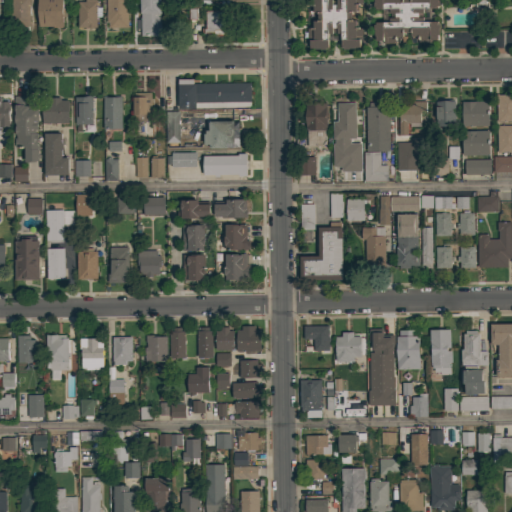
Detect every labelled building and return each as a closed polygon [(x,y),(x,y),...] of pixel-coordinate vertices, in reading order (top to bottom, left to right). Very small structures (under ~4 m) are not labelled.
[(29,0),(30,26),(19,27),(19,29),(13,29),(13,26),(11,26),(10,0),(29,0)] [(63,0),(63,26),(38,26),(38,0),(63,0)] [(96,0),(96,27),(78,28),(78,2),(85,1),(85,0),(96,0)] [(127,0),(128,28),(109,28),(109,22),(106,22),(105,0),(127,0)] [(160,0),(161,36),(141,36),(140,0),(160,0)] [(310,48),(309,40),(307,40),(307,28),(313,28),(313,21),(317,21),(317,12),(313,13),(313,11),(311,11),(311,5),(307,5),(306,0),(361,0),(362,4),(357,4),(357,11),(356,11),(356,12),(351,12),(351,20),(356,20),(356,21),(357,21),(357,27),(362,27),(362,40),(359,40),(360,47),(355,47),(355,48),(348,48),(348,49),(344,49),(344,47),(341,47),(341,33),(337,33),(337,32),(332,32),(332,33),(328,33),(328,48),(326,48),(326,50),(321,50),(321,49),(315,49),(315,48),(310,48)] [(375,36),(374,36),(374,29),(373,29),(373,24),(375,24),(375,22),(383,22),(382,9),(375,9),(375,7),(373,7),(373,2),(374,2),(373,0),(438,0),(438,1),(439,1),(439,6),(437,6),(437,8),(431,8),(432,21),(437,21),(437,24),(439,24),(440,29),(438,29),(439,35),(438,35),(438,39),(430,40),(430,42),(418,43),(418,38),(412,38),(412,36),(411,36),(410,32),(402,32),(402,36),(395,37),(395,43),(383,43),(383,40),(375,41),(375,36)] [(195,10),(184,10),(185,34),(195,34),(195,10)] [(232,11),(232,32),(223,32),(223,34),(214,34),(214,33),(204,33),(204,28),(206,28),(206,11),(232,11)] [(251,107),(195,107),(195,108),(178,109),(178,79),(193,79),(193,83),(250,83),(251,107)] [(151,114),(147,114),(147,122),(133,122),(132,97),(134,97),(134,93),(151,92),(151,114)] [(496,94),(498,94),(498,95),(511,94),(511,121),(498,121),(498,122),(496,122),(496,94)] [(14,96),(28,96),(28,109),(38,109),(38,123),(37,123),(38,144),(39,144),(39,155),(40,155),(40,159),(39,159),(39,161),(36,161),(36,162),(25,162),(25,148),(16,148),(16,147),(15,147),(14,96)] [(92,118),(90,118),(90,124),(77,124),(77,118),(75,118),(75,96),(92,96),(92,118)] [(122,129),(103,129),(103,96),(121,96),(122,129)] [(0,97),(1,97),(1,101),(9,101),(9,134),(0,134),(0,97)] [(41,103),(51,103),(51,98),(60,97),(61,100),(68,100),(69,123),(68,123),(68,125),(51,125),(51,123),(42,123),(41,103)] [(398,102),(425,101),(426,110),(419,110),(420,123),(406,123),(407,135),(399,135),(398,102)] [(435,102),(454,101),(454,125),(436,125),(435,102)] [(461,102),(488,101),(488,125),(461,126),(461,102)] [(366,107),(369,107),(369,103),(383,102),(383,107),(389,107),(389,142),(366,143),(366,107)] [(305,103),(326,103),(326,130),(325,130),(326,144),(323,144),(323,146),(307,146),(307,130),(306,130),(305,103)] [(356,139),(337,139),(337,128),(331,128),(331,116),(337,116),(337,103),(355,103),(356,139)] [(179,143),(166,143),(166,111),(179,111),(179,143)] [(238,147),(208,148),(208,144),(204,145),(204,133),(205,133),(205,130),(209,130),(208,123),(209,123),(209,121),(234,121),(238,121),(238,147)] [(496,125),(498,125),(498,126),(511,125),(511,152),(498,152),(498,153),(497,153),(496,125)] [(461,155),(461,131),(476,131),(476,130),(489,130),(488,155),(461,155)] [(44,133),(61,133),(61,144),(63,144),(63,149),(61,149),(62,158),(68,157),(69,175),(45,175),(44,133)] [(120,141),(121,151),(108,151),(108,150),(104,151),(103,143),(108,142),(120,141)] [(393,143),(394,172),(416,171),(415,143),(393,143)] [(447,146),(458,146),(458,159),(447,159),(447,146)] [(363,152),(379,152),(379,165),(387,165),(387,167),(392,167),(392,179),(387,179),(387,181),(364,182),(363,152)] [(195,153),(196,166),(171,167),(171,153),(195,153)] [(238,155),(238,154),(246,153),(246,176),(238,176),(238,174),(219,174),(219,177),(214,177),(214,175),(203,175),(203,156),(238,155)] [(511,156),(511,172),(493,172),(493,156),(511,156)] [(117,180),(105,181),(104,159),(107,159),(107,157),(111,157),(111,159),(117,159),(117,180)] [(135,158),(147,157),(147,177),(136,177),(135,158)] [(314,175),(297,175),(297,157),(314,157),(314,175)] [(150,158),(164,158),(164,177),(150,177),(150,158)] [(332,160),(345,160),(345,159),(351,159),(351,167),(362,167),(363,179),(357,179),(357,181),(333,181),(332,160)] [(490,159),(490,174),(464,174),(464,160),(490,159)] [(74,160),(90,160),(90,176),(74,177),(74,160)] [(430,175),(430,161),(447,160),(448,174),(430,175)] [(0,164),(10,164),(11,177),(0,177),(0,164)] [(13,182),(13,167),(27,166),(27,181),(13,182)] [(476,212),(476,197),(489,196),(488,192),(496,191),(496,196),(497,196),(497,211),(476,212)] [(329,193),(342,193),(342,217),(330,218),(329,193)] [(432,195),(432,208),(420,208),(420,195),(432,195)] [(72,218),(89,217),(88,196),(72,196),(72,218)] [(133,196),(133,213),(116,214),(116,197),(133,196)] [(389,225),(378,225),(378,209),(379,209),(379,196),(388,196),(389,225)] [(418,196),(418,211),(390,211),(389,196),(418,196)] [(455,197),(467,196),(468,208),(455,209),(455,197)] [(164,197),(165,214),(143,215),(143,197),(164,197)] [(433,209),(433,197),(451,197),(451,203),(454,203),(454,209),(433,209)] [(41,198),(41,214),(26,214),(26,198),(41,198)] [(221,218),(221,216),(214,216),(214,204),(214,201),(226,201),(226,200),(245,199),(246,209),(246,218),(221,218)] [(363,199),(363,220),(346,221),(346,199),(363,199)] [(177,210),(178,210),(178,200),(198,200),(198,202),(210,202),(210,211),(211,211),(211,216),(203,217),(203,218),(177,219),(177,210)] [(12,201),(13,215),(23,215),(23,201),(12,201)] [(300,204),(313,204),(314,229),(300,230),(300,204)] [(45,210),(62,210),(63,211),(73,210),(73,224),(63,224),(63,240),(46,241),(45,210)] [(474,235),(459,235),(459,229),(456,229),(456,223),(459,223),(458,213),(463,213),(463,211),(469,211),(469,213),(473,213),(474,235)] [(434,213),(450,213),(450,223),(452,223),(452,229),(450,229),(450,236),(435,236),(434,213)] [(395,247),(397,247),(397,242),(396,242),(396,236),(397,236),(396,214),(416,214),(417,247),(413,247),(413,252),(418,252),(419,265),(410,266),(410,268),(399,269),(399,266),(396,266),(395,247)] [(317,227),(329,227),(329,222),(340,222),(340,227),(341,227),(342,279),(300,280),(299,256),(318,256),(317,227)] [(511,258),(506,258),(507,267),(478,268),(477,234),(488,234),(488,239),(498,239),(498,231),(497,231),(496,222),(510,222),(511,258)] [(246,224),(246,241),(249,241),(249,250),(225,250),(225,245),(224,245),(224,237),(224,236),(224,224),(246,224)] [(181,225),(204,225),(204,250),(182,251),(181,225)] [(384,227),(384,260),(365,261),(365,239),(361,239),(361,227),(384,227)] [(421,227),(431,227),(431,268),(421,268),(421,227)] [(14,280),(14,241),(21,241),(21,237),(36,236),(36,241),(38,241),(39,279),(14,280)] [(435,247),(441,247),(441,245),(445,245),(445,247),(450,246),(450,256),(453,256),(453,262),(450,262),(450,268),(435,268),(435,247)] [(474,268),(459,268),(459,262),(457,262),(457,256),(459,256),(459,247),(464,247),(464,245),(468,245),(468,246),(474,246),(474,268)] [(128,282),(107,283),(107,273),(109,273),(109,247),(128,247),(128,282)] [(46,249),(63,248),(64,278),(46,279),(46,249)] [(76,251),(86,251),(86,248),(92,248),(92,251),(97,251),(97,279),(77,279),(76,251)] [(156,250),(156,256),(160,255),(161,267),(159,267),(159,274),(153,274),(153,276),(146,277),(146,274),(139,274),(139,264),(137,264),(137,251),(156,250)] [(182,255),(204,254),(204,280),(182,280),(182,255)] [(246,265),(249,265),(249,279),(225,279),(225,275),(224,275),(224,267),(225,267),(225,254),(246,254),(246,265)] [(511,324),(511,377),(496,378),(495,360),(498,360),(498,345),(491,345),(491,343),(490,343),(490,324),(511,324)] [(237,351),(236,330),(241,330),(241,326),(255,325),(255,330),(259,329),(260,350),(237,351)] [(328,326),(328,338),(330,338),(330,346),(328,346),(328,351),(313,351),(313,339),(303,339),(303,326),(328,326)] [(212,357),(197,358),(197,331),(200,331),(200,327),(208,327),(208,331),(212,331),(212,357)] [(215,350),(215,331),(220,331),(219,327),(228,327),(228,331),(233,330),(233,350),(215,350)] [(185,358),(169,358),(169,332),(172,331),(172,328),(181,328),(181,331),(184,331),(185,358)] [(450,348),(447,348),(447,351),(450,351),(450,362),(449,362),(450,374),(440,375),(440,372),(434,372),(433,368),(431,368),(431,365),(430,365),(430,353),(431,353),(430,345),(429,330),(449,329),(450,348)] [(419,369),(396,369),(396,336),(398,336),(398,330),(416,330),(416,336),(418,336),(419,369)] [(462,334),(465,334),(465,331),(476,330),(476,334),(479,333),(479,351),(486,351),(486,365),(461,365),(461,361),(460,361),(460,350),(463,350),(462,334)] [(335,337),(341,337),(341,332),(352,332),(352,336),(360,336),(361,357),(353,357),(353,361),(335,362),(335,337)] [(45,335),(65,334),(65,339),(67,339),(68,362),(68,370),(63,370),(63,373),(51,373),(51,362),(46,362),(45,335)] [(17,336),(30,335),(30,340),(34,340),(35,362),(17,363),(17,336)] [(166,362),(145,362),(145,347),(146,347),(146,342),(145,342),(145,335),(158,335),(158,336),(166,336),(166,362)] [(131,361),(125,361),(125,365),(113,365),(113,361),(112,361),(112,337),(131,337),(131,361)] [(0,361),(0,338),(8,338),(8,361),(0,361)] [(81,347),(79,347),(79,339),(102,338),(102,368),(98,368),(98,370),(85,370),(85,368),(81,368),(81,347)] [(230,353),(230,366),(215,366),(215,353),(230,353)] [(239,360),(257,360),(257,364),(260,364),(260,373),(257,373),(257,378),(239,378),(239,360)] [(195,393),(195,395),(189,395),(189,393),(187,393),(187,374),(195,374),(195,367),(208,367),(208,392),(195,393)] [(481,369),(481,381),(483,381),(484,393),(477,394),(477,395),(464,395),(464,384),(462,384),(462,370),(481,369)] [(14,373),(14,387),(13,387),(13,390),(3,390),(3,387),(1,387),(1,373),(14,373)] [(215,373),(228,373),(229,386),(225,386),(225,390),(216,390),(215,373)] [(123,405),(109,405),(108,379),(123,379),(123,405)] [(320,417),(306,417),(306,412),(307,412),(307,410),(301,410),(301,407),(300,407),(300,380),(321,380),(320,417)] [(257,382),(257,385),(260,385),(261,394),(257,394),(257,397),(232,398),(231,383),(257,382)] [(457,411),(443,411),(443,388),(457,388),(457,411)] [(411,397),(418,397),(418,394),(426,393),(427,417),(411,417),(411,416),(409,416),(409,405),(411,405),(411,397)] [(0,414),(0,397),(4,397),(3,394),(10,394),(10,397),(13,397),(14,410),(10,410),(10,414),(0,414)] [(27,395),(42,395),(42,417),(27,417),(27,395)] [(377,396),(390,396),(390,411),(378,411),(377,396)] [(487,396),(487,410),(458,411),(458,397),(487,396)] [(511,396),(511,408),(490,409),(489,396),(511,396)] [(355,397),(364,397),(365,414),(356,414),(355,397)] [(79,399),(92,399),(92,416),(79,416),(79,399)] [(191,401),(200,401),(200,402),(204,402),(204,413),(192,413),(191,401)] [(257,401),(257,406),(259,406),(259,413),(257,413),(258,418),(238,418),(238,413),(234,413),(234,401),(257,401)] [(170,417),(170,404),(185,404),(185,417),(170,417)] [(61,406),(73,405),(73,406),(77,405),(78,417),(73,417),(73,418),(62,418),(61,406)] [(215,417),(214,405),(225,405),(225,417),(215,417)] [(151,419),(140,419),(139,407),(151,406),(151,419)] [(237,437),(235,437),(235,430),(244,430),(244,433),(257,432),(257,437),(260,437),(260,444),(257,444),(257,450),(237,450),(237,437)] [(441,430),(442,444),(429,444),(429,430),(441,430)] [(100,431),(100,441),(79,441),(79,431),(100,431)] [(394,432),(395,445),(380,445),(380,432),(394,432)] [(460,432),(473,432),(473,444),(472,444),(472,446),(461,446),(461,444),(460,444),(460,432)] [(355,434),(355,436),(357,436),(357,433),(365,433),(365,439),(358,440),(358,441),(355,441),(356,452),(338,452),(337,435),(355,434)] [(476,433),(489,433),(488,452),(476,452),(476,433)] [(180,434),(181,446),(174,446),(174,450),(170,450),(170,446),(158,447),(158,434),(180,434)] [(231,448),(215,449),(215,434),(231,434),(231,447),(231,448)] [(426,464),(410,465),(409,434),(426,434),(426,464)] [(492,438),(492,434),(500,434),(500,437),(511,437),(511,447),(510,447),(510,459),(511,459),(511,465),(492,465),(492,438)] [(46,435),(46,448),(38,448),(38,452),(32,452),(31,435),(46,435)] [(305,435),(326,435),(326,444),(330,444),(330,454),(305,454),(305,435)] [(14,437),(15,451),(1,451),(1,438),(14,437)] [(184,439),(199,439),(199,458),(190,458),(190,461),(182,461),(182,452),(184,452),(184,439)] [(156,459),(152,459),(152,462),(139,463),(139,443),(155,442),(156,459)] [(112,443),(127,443),(126,461),(112,460),(112,443)] [(76,459),(70,459),(70,466),(66,466),(66,472),(54,472),(54,458),(53,458),(53,453),(53,451),(68,451),(68,447),(76,447),(76,459)] [(247,452),(247,465),(233,466),(233,452),(247,452)] [(397,458),(398,474),(378,474),(378,459),(397,458)] [(326,459),(327,474),(323,474),(323,479),(305,479),(305,460),(326,459)] [(476,460),(476,475),(461,475),(460,460),(476,460)] [(124,463),(139,463),(139,478),(123,478),(124,463)] [(205,465),(223,465),(224,506),(221,506),(221,511),(205,511),(205,497),(205,491),(205,465)] [(429,466),(432,466),(432,465),(438,465),(438,466),(449,466),(449,472),(450,472),(450,485),(458,485),(459,500),(454,500),(454,507),(453,507),(453,510),(437,510),(437,508),(430,508),(429,466)] [(232,479),(232,466),(257,466),(257,479),(232,479)] [(364,508),(355,508),(355,511),(340,511),(340,468),(363,468),(364,508)] [(503,476),(505,476),(505,472),(511,472),(511,493),(503,493),(503,476)] [(92,477),(92,484),(93,484),(93,482),(98,482),(98,484),(99,484),(99,493),(101,493),(101,499),(99,499),(99,511),(81,511),(81,477),(92,477)] [(168,478),(168,491),(164,491),(164,511),(145,511),(145,478),(168,478)] [(369,481),(370,481),(370,478),(378,478),(378,481),(387,481),(388,500),(391,500),(391,511),(371,511),(371,508),(369,508),(369,481)] [(417,493),(422,493),(422,511),(404,511),(404,506),(398,506),(398,483),(399,483),(399,480),(416,480),(416,482),(417,482),(417,493)] [(332,481),(332,494),(321,494),(321,481),(332,481)] [(19,511),(19,485),(30,485),(30,491),(34,491),(34,486),(41,486),(42,511),(19,511)] [(128,485),(129,492),(135,491),(135,511),(114,511),(114,485),(128,485)] [(64,496),(76,496),(76,511),(50,511),(50,488),(64,488),(64,496)] [(199,511),(180,511),(180,492),(181,492),(181,489),(185,489),(185,488),(199,488),(199,511)] [(258,490),(258,511),(239,511),(239,491),(258,490)] [(488,490),(488,508),(486,508),(486,511),(469,511),(469,509),(466,509),(466,490),(488,490)] [(327,499),(327,506),(329,506),(329,511),(327,511),(304,511),(304,507),(305,507),(305,499),(327,499)] [(511,511),(511,501),(502,501),(502,511),(511,511)]
